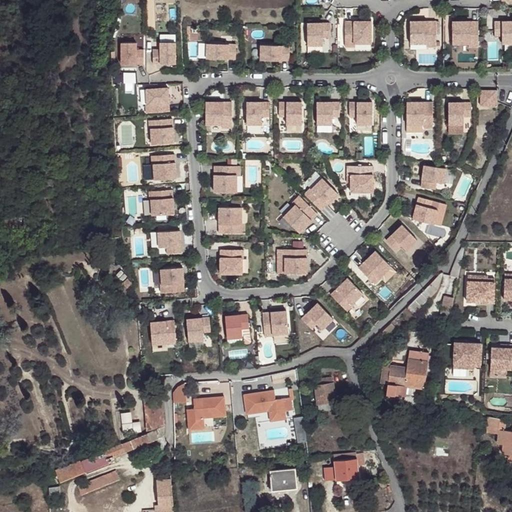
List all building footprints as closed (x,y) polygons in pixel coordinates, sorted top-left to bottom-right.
[(372,21),(346,22),(346,48),(356,48),(356,44),(372,44),(372,21)] [(511,21),(494,22),(494,36),(502,36),(502,44),(511,43),(511,21)] [(436,22),(410,22),(410,44),(426,44),(426,48),(436,48),(436,22)] [(478,22),(452,22),(452,44),(469,44),(469,48),(478,48),(478,22)] [(308,46),(323,46),(323,38),(330,38),(330,25),(308,25),(308,46)] [(175,64),(175,42),(161,42),(161,49),(153,49),(153,64),(175,64)] [(137,43),(122,43),(122,65),(144,65),(144,50),(137,50),(137,43)] [(237,44),(208,43),(207,59),(236,59),(237,44)] [(262,45),(261,60),(289,61),(290,46),(262,45)] [(169,88),(146,90),(147,105),(146,105),(147,114),(170,112),(169,88)] [(483,103),(483,91),(480,90),(480,106),(497,106),(497,103),(483,103)] [(497,91),(483,91),(483,103),(497,103),(497,99),(497,91)] [(233,103),(206,103),(206,125),(223,125),(223,129),(233,129),(233,103)] [(270,117),(270,103),(247,103),(247,125),(262,124),(262,117),(270,117)] [(302,103),(280,103),(280,117),(287,117),(287,124),(302,124),(302,103)] [(340,117),(340,103),(317,103),(317,124),(332,124),(332,117),(340,117)] [(372,103),(350,103),(350,117),(357,117),(357,124),(372,124),(372,103)] [(433,103),(407,103),(407,125),(424,125),(424,129),(433,129),(433,103)] [(471,103),(449,103),(449,124),(464,124),(464,117),(471,117),(471,103)] [(173,119),(149,121),(150,130),(151,130),(152,145),(175,143),(173,119)] [(464,124),(449,124),(449,135),(464,135),(464,124)] [(176,154),(152,156),(153,165),(154,164),(155,179),(177,178),(176,154)] [(215,166),(215,193),(237,193),(237,176),(241,176),(241,166),(215,166)] [(373,166),(347,166),(347,176),(351,176),(351,191),(374,191),(373,166)] [(424,166),(421,188),(436,190),(437,182),(444,183),(446,168),(424,166)] [(338,194),(322,178),(312,189),(311,188),(305,194),(322,211),(338,194)] [(173,190),(150,192),(150,200),(151,200),(152,215),(175,214),(173,190)] [(318,214),(299,196),(292,203),(295,206),(284,216),(300,232),(318,214)] [(417,197),(411,219),(432,224),(436,210),(429,208),(431,201),(417,197)] [(241,207),(219,207),(219,234),(245,234),(245,224),(241,224),(241,207)] [(403,225),(386,240),(396,251),(402,245),(407,251),(418,240),(403,225)] [(181,230),(159,232),(160,246),(167,246),(168,253),(183,252),(181,230)] [(462,262),(466,242),(464,245),(457,255),(450,274),(450,276),(458,278),(462,262)] [(308,249),(284,250),(284,258),(285,258),(286,273),(308,273),(308,249)] [(221,274),(243,274),(243,259),(245,259),(245,250),(221,250),(221,274)] [(358,267),(375,284),(381,278),(380,277),(391,267),(376,251),(358,267)] [(184,267),(161,269),(162,284),(161,284),(162,292),(185,291),(184,267)] [(443,273),(441,272),(431,282),(439,289),(442,274),(443,273)] [(331,294),(347,311),(353,305),(353,304),(363,294),(348,278),(331,294)] [(480,281),(467,281),(467,301),(494,302),(495,279),(488,278),(480,278),(480,281)] [(431,282),(410,303),(417,311),(439,289),(431,282)] [(451,311),(454,298),(445,296),(442,309),(451,311)] [(318,303),(302,318),(312,328),(317,323),(322,329),(333,318),(318,303)] [(441,319),(449,321),(451,311),(442,309),(441,319)] [(263,313),(265,337),(274,336),(274,335),(289,334),(287,311),(263,313)] [(248,314),(226,316),(228,338),(243,337),(242,329),(250,328),(248,314)] [(210,317),(188,319),(190,341),(205,340),(204,332),(212,332),(210,317)] [(151,322),(153,345),(168,343),(168,345),(177,344),(175,320),(151,322)] [(390,324),(383,330),(386,333),(392,326),(390,324)] [(481,343),(454,342),(454,362),(466,363),(466,366),(473,366),(480,366),(481,343)] [(500,347),(491,347),(490,368),(507,368),(511,368),(511,344),(507,344),(507,347),(500,347)] [(428,356),(428,352),(409,350),(408,359),(427,361),(428,356)] [(396,384),(406,385),(424,388),(427,371),(428,361),(427,361),(408,359),(407,359),(406,367),(390,365),(390,366),(388,382),(396,384)] [(341,371),(344,371),(341,361),(317,364),(317,373),(341,371)] [(381,381),(387,382),(388,382),(390,366),(383,365),(381,381)] [(349,379),(348,381),(347,384),(349,389),(347,391),(350,399),(356,396),(349,379)] [(395,395),(395,393),(396,384),(388,382),(387,382),(385,394),(395,395)] [(334,383),(316,385),(318,404),(337,402),(334,383)] [(404,395),(406,385),(396,384),(395,393),(404,395)] [(172,388),(174,403),(187,401),(184,386),(172,388)] [(274,390),(244,395),(247,414),(269,411),(270,413),(285,411),(293,410),(291,401),(294,400),(293,398),(291,398),(291,397),(276,400),(274,390)] [(165,424),(162,394),(145,396),(148,428),(148,431),(165,424)] [(225,396),(194,399),(195,408),(188,409),(189,421),(204,420),(204,417),(226,415),(225,396)] [(337,402),(318,404),(319,411),(337,409),(337,402)] [(437,417),(438,408),(431,407),(430,407),(429,416),(437,417)] [(285,411),(270,413),(271,421),(286,419),(285,411)] [(498,430),(505,430),(506,420),(489,418),(486,433),(498,434),(498,430)] [(204,420),(189,421),(189,429),(205,428),(204,420)] [(413,430),(425,426),(424,420),(411,424),(413,430)] [(164,435),(164,426),(119,444),(55,470),(58,476),(60,481),(109,463),(107,458),(164,435)] [(511,431),(505,430),(498,430),(498,434),(497,439),(503,439),(502,444),(502,448),(501,453),(508,455),(507,457),(511,457),(511,431)] [(356,452),(334,455),(335,467),(324,468),(325,481),(336,479),(336,480),(360,478),(358,467),(357,454),(356,452)] [(357,454),(358,467),(366,466),(365,453),(357,454)] [(270,476),(271,487),(271,490),(296,488),(295,468),(270,470),(270,476)] [(58,476),(55,470),(49,471),(53,478),(58,476)] [(118,478),(115,470),(77,485),(80,493),(118,478)] [(245,481),(244,502),(254,503),(255,481),(245,481)] [(158,511),(173,511),(172,483),(162,483),(157,484),(158,511)]
